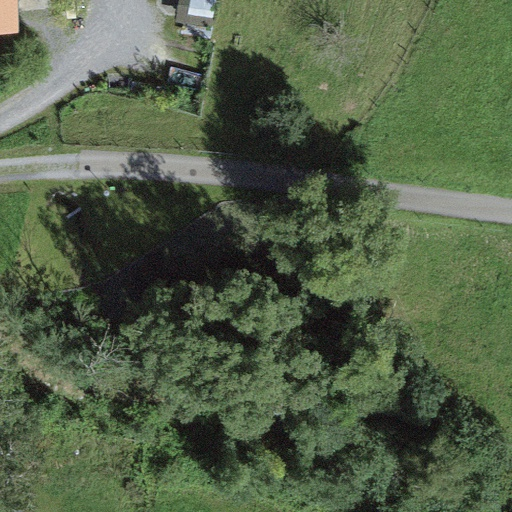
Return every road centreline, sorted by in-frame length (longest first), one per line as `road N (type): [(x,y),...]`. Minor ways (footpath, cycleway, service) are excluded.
road 1 (track): [(0,171),(228,175),(511,212)]
road 2 (track): [(128,0),(85,66),(0,117)]
